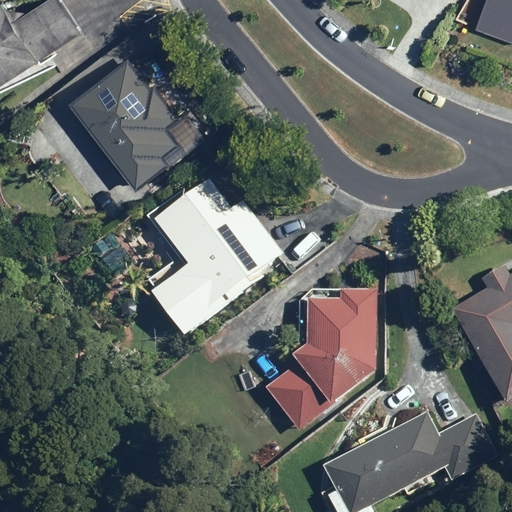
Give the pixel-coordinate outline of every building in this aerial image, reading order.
[(0,96),(87,34),(62,0),(54,0),(18,25),(4,6),(0,8),(0,96)] [(511,0),(480,0),(472,24),(511,38),(511,0)] [(164,125),(177,115),(137,63),(133,67),(122,53),(64,99),(130,184),(163,158),(159,154),(176,140),(164,125)] [(157,272),(146,280),(151,287),(145,291),(177,335),(247,285),(243,281),(280,254),(240,201),(227,210),(203,178),(184,192),(181,189),(144,216),(147,220),(129,234),(157,272)] [(362,275),(378,276),(378,266),(362,265),(362,275)] [(491,387),(483,392),(493,408),(511,396),(511,271),(507,275),(501,265),(479,279),(484,287),(447,310),(470,348),(462,352),(472,368),(478,365),(491,387)] [(286,354),(294,365),(263,387),(294,431),(331,405),(327,400),(374,367),(373,290),(336,290),(336,299),(301,299),(302,343),(286,354)] [(331,488),(319,495),(328,511),(369,511),(366,506),(441,468),(447,479),(494,455),(472,414),(435,433),(424,412),(319,466),(331,488)]
